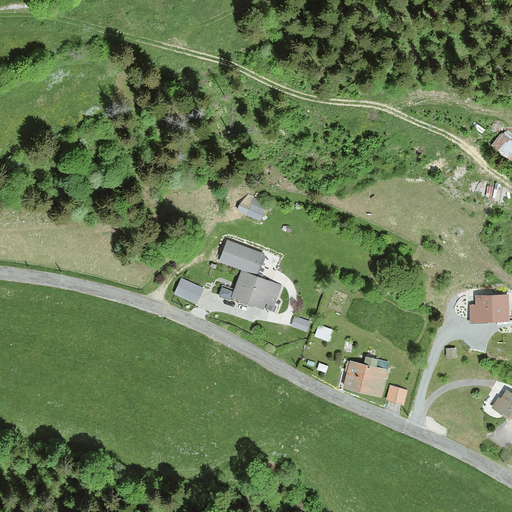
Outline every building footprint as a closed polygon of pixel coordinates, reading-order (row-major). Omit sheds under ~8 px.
[(490,146),(511,163),(511,140),(502,132),(490,146)] [(255,198),(248,212),(262,217),(266,202),(255,198)] [(228,240),(220,262),(244,271),(258,276),(267,254),(228,240)] [(262,308),(272,281),(258,276),(244,271),(234,297),(262,308)] [(205,288),(182,278),(175,294),(198,304),(205,288)] [(282,285),(272,281),(262,308),(273,311),(282,285)] [(509,295),(476,295),(477,304),(470,304),(470,323),(510,321),(509,295)] [(311,322),(296,316),(293,326),(308,331),(311,322)] [(319,325),(316,335),(330,340),(333,330),(319,325)] [(456,358),(456,347),(445,348),(446,358),(456,358)] [(349,372),(346,389),(383,397),(389,369),(352,361),(351,364),(347,363),(346,371),(349,372)] [(408,391),(392,385),(387,401),(402,407),(408,391)] [(497,397),(490,407),(506,418),(508,416),(511,418),(511,393),(505,389),(499,398),(497,397)]
